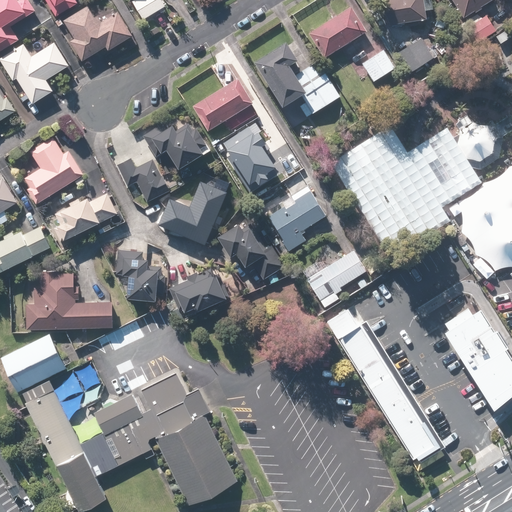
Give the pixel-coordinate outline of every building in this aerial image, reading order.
[(33,13),(25,0),(0,0),(0,52),(17,42),(8,28),(33,13)] [(42,0),(54,19),(78,4),(75,0),(42,0)] [(165,6),(161,0),(133,0),(130,2),(142,21),(165,6)] [(431,0),(382,0),(386,27),(423,23),(422,14),(433,12),(431,0)] [(447,0),(476,45),(495,33),(480,9),(494,0),(493,0),(447,0)] [(67,42),(80,63),(104,48),(107,53),(133,37),(117,10),(100,21),(97,17),(93,20),(85,7),(62,23),(72,39),(67,42)] [(365,33),(350,8),(306,34),(322,60),(365,33)] [(434,59),(420,38),(395,55),(409,76),(434,59)] [(24,43),(0,58),(0,62),(13,83),(16,81),(30,105),(52,91),(46,81),(69,67),(53,41),(31,55),(24,43)] [(283,44),(251,65),(281,111),(301,98),(304,103),(297,108),(305,119),(339,97),(317,62),(292,78),(286,68),(295,63),(283,44)] [(394,70),(381,51),(360,65),(373,84),(394,70)] [(249,84),(242,88),(237,79),(191,108),(207,132),(221,123),(224,128),(230,124),(234,131),(259,115),(252,104),(259,100),(249,84)] [(0,122),(14,114),(4,98),(0,100),(0,99),(0,122)] [(153,158),(163,152),(174,171),(208,152),(191,122),(173,132),(166,120),(140,134),(153,158)] [(407,153),(391,126),(331,161),(388,257),(448,221),(440,207),(481,183),(448,128),(407,153)] [(222,147),(247,188),(276,170),(252,129),(222,147)] [(26,153),(37,170),(20,181),(34,204),(82,175),(68,151),(62,155),(52,138),(26,153)] [(152,160),(134,168),(131,160),(116,167),(125,188),(136,183),(145,203),(167,193),(152,160)] [(477,250),(495,267),(511,261),(511,172),(493,183),(463,204),(470,229),(477,250)] [(0,224),(10,219),(5,211),(16,204),(2,179),(0,180),(0,224)] [(226,192),(200,181),(189,208),(169,199),(157,227),(203,246),(226,192)] [(294,203),(285,209),(281,202),(265,212),(288,252),(305,243),(299,232),(324,217),(307,187),(291,197),(294,203)] [(107,195),(88,204),(85,199),(49,216),(61,243),(117,217),(107,195)] [(247,220),(214,238),(226,259),(234,255),(242,269),(251,264),(261,281),(284,269),(269,242),(262,246),(247,220)] [(0,239),(0,272),(49,249),(39,229),(21,237),(18,231),(0,239)] [(160,268),(146,268),(146,251),(115,249),(114,275),(127,276),(125,303),(159,304),(160,268)] [(354,250),(319,271),(314,262),(299,271),(323,309),(337,300),(333,294),(341,290),(339,287),(366,271),(354,250)] [(164,290),(178,322),(224,301),(210,270),(164,290)] [(112,304),(75,303),(75,273),(26,273),(25,330),(111,331),(112,304)] [(511,392),(511,372),(468,309),(438,331),(491,407),(511,392)] [(438,444),(360,316),(333,332),(411,461),(438,444)] [(65,370),(47,334),(0,357),(0,362),(16,395),(47,379),(65,370)] [(186,394),(174,371),(69,423),(95,476),(153,447),(149,438),(208,408),(198,388),(186,394)] [(55,465),(81,452),(50,389),(24,402),(55,465)] [(236,481),(206,417),(156,440),(186,505),(236,481)] [(104,499),(81,452),(57,464),(80,511),(104,499)]
